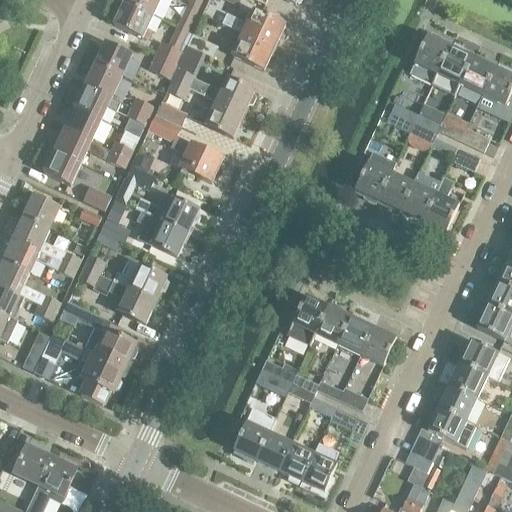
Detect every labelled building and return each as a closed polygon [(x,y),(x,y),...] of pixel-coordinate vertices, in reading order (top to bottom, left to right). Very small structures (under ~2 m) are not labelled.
[(127,0),(124,6),(153,20),(162,0),(127,0)] [(192,0),(188,9),(198,14),(204,0),(192,0)] [(243,0),(216,0),(238,10),(243,0)] [(153,20),(124,6),(114,29),(142,42),(153,20)] [(188,9),(178,32),(188,36),(198,14),(188,9)] [(222,27),(243,36),(275,51),(286,28),(254,13),(247,27),(227,17),(222,27)] [(188,36),(178,32),(170,51),(179,55),(188,36)] [(275,51),(243,36),(232,59),(264,74),(275,51)] [(415,67),(438,78),(451,50),(441,45),(441,41),(433,37),(430,40),(428,39),(415,67)] [(187,50),(214,62),(219,51),(193,38),(187,50)] [(106,45),(95,67),(122,80),(132,57),(106,45)] [(161,47),(155,60),(176,70),(183,57),(179,55),(170,51),(161,47)] [(473,61),(463,56),(464,51),(455,47),(452,51),(451,50),(438,78),(433,88),(455,99),(460,88),(473,61)] [(176,70),(155,60),(149,74),(170,83),(176,70)] [(460,88),(483,99),(496,71),(473,61),(460,88)] [(95,67),(85,89),(112,101),(122,80),(95,67)] [(497,72),(496,71),(483,99),(505,109),(499,120),(509,125),(511,117),(511,96),(511,97),(511,96),(511,79),(508,77),(510,73),(499,68),(497,72)] [(196,83),(197,82),(178,73),(173,85),(191,93),(196,83)] [(191,93),(217,105),(244,118),(249,108),(253,107),(257,100),(254,96),(255,94),(228,81),(221,95),(196,83),(191,93)] [(185,106),(191,93),(173,85),(167,97),(185,106)] [(85,89),(75,111),(101,123),(112,101),(85,89)] [(136,102),(131,111),(151,121),(155,111),(136,102)] [(244,118),(217,105),(205,128),(233,141),(244,118)] [(163,107),(156,119),(181,132),(187,119),(163,107)] [(395,107),(391,116),(414,127),(418,118),(395,107)] [(75,111),(65,133),(91,145),(101,123),(75,111)] [(151,121),(131,111),(127,121),(146,130),(151,121)] [(387,125),(410,136),(414,127),(391,116),(387,125)] [(418,118),(414,127),(438,138),(440,135),(442,129),(418,118)] [(181,132),(156,119),(149,134),(173,147),(177,140),(181,132)] [(442,129),(440,135),(461,145),(465,136),(444,126),(442,129)] [(434,147),(436,142),(438,138),(414,127),(410,136),(434,147)] [(465,136),(461,145),(484,156),(490,143),(467,132),(465,136)] [(65,133),(55,154),(81,167),(91,145),(65,133)] [(191,147),(177,140),(173,147),(171,152),(186,159),(180,171),(212,186),(223,162),(191,147)] [(432,151),(453,161),(458,152),(436,142),(434,147),(432,151)] [(115,145),(110,155),(130,164),(134,155),(115,145)] [(458,152),(453,161),(452,165),(475,176),(481,163),(458,152)] [(81,167),(55,154),(53,157),(49,157),(45,165),(48,168),(44,177),(70,189),(81,167)] [(130,164),(110,155),(106,165),(125,174),(130,164)] [(355,193),(366,198),(364,202),(375,207),(377,204),(378,204),(391,176),(396,166),(373,156),(355,193)] [(132,170),(125,184),(150,195),(156,181),(132,170)] [(400,214),(413,187),(391,176),(378,204),(388,209),(387,211),(388,213),(397,217),(399,216),(400,214)] [(400,214),(423,225),(441,187),(418,177),(413,187),(400,214)] [(444,181),(441,187),(423,225),(446,236),(459,208),(447,202),(454,186),(444,181)] [(83,205),(104,215),(111,201),(90,190),(83,205)] [(141,202),(136,212),(142,215),(162,225),(188,237),(193,227),(197,227),(201,220),(198,216),(199,213),(164,197),(158,210),(141,202)] [(34,198),(24,221),(50,233),(60,211),(34,198)] [(84,213),(79,223),(97,232),(102,221),(84,213)] [(142,215),(138,225),(145,228),(138,242),(177,260),(188,237),(162,225),(142,215)] [(24,221),(13,242),(40,255),(50,233),(24,221)] [(107,224),(101,237),(125,249),(131,236),(107,224)] [(40,255),(13,242),(3,264),(30,277),(35,265),(55,275),(59,265),(40,255)] [(78,247),(74,255),(82,258),(86,250),(78,247)] [(64,255),(59,265),(78,274),(83,264),(64,255)] [(89,260),(85,270),(102,278),(107,268),(89,260)] [(498,286),(511,292),(511,264),(508,263),(498,286)] [(3,264),(0,271),(0,289),(19,298),(30,277),(3,264)] [(118,276),(114,284),(156,305),(161,296),(165,296),(169,286),(166,283),(167,282),(129,264),(122,278),(118,276)] [(78,274),(59,265),(55,275),(74,284),(78,274)] [(95,293),(102,278),(85,270),(78,284),(95,293)] [(114,284),(109,295),(124,302),(118,316),(145,329),(156,305),(114,284)] [(511,292),(498,286),(487,308),(511,319),(511,292)] [(0,315),(9,320),(19,298),(0,289),(0,315)] [(44,297),(39,307),(58,316),(63,307),(44,297)] [(311,349),(316,338),(328,310),(305,299),(287,338),(311,349)] [(68,305),(63,316),(95,331),(106,336),(107,334),(111,325),(68,305)] [(58,316),(39,307),(34,317),(54,326),(58,316)] [(328,310),(316,338),(338,349),(351,321),(342,316),(343,314),(342,312),(333,308),(331,308),(330,311),(328,310)] [(511,327),(511,319),(487,308),(476,331),(504,344),(511,327)] [(9,320),(0,315),(0,343),(8,347),(18,325),(9,320)] [(338,349),(361,359),(374,331),(351,321),(338,349)] [(84,353),(125,372),(130,361),(134,361),(138,354),(135,350),(136,348),(107,334),(106,336),(95,331),(84,353)] [(374,331),(361,359),(384,369),(397,342),(374,331)] [(39,334),(33,347),(45,353),(52,340),(39,334)] [(45,353),(41,363),(56,370),(67,345),(53,338),(52,340),(45,353)] [(471,344),(460,367),(488,380),(498,385),(509,362),(471,344)] [(103,409),(110,395),(113,397),(115,394),(119,394),(122,387),(120,383),(125,372),(84,353),(79,364),(90,369),(84,383),(88,385),(81,399),(103,409)] [(273,367),(269,376),(292,387),(296,378),(273,367)] [(460,367),(449,389),(477,402),(488,380),(460,367)] [(265,385),(288,396),(292,387),(269,376),(265,385)] [(296,378),(292,387),(315,397),(317,394),(319,388),(296,378)] [(321,385),(319,388),(317,394),(339,404),(343,395),(321,385)] [(311,406),(313,401),(315,397),(292,387),(288,396),(311,406)] [(449,389),(439,412),(467,425),(477,402),(449,389)] [(343,395),(339,404),(362,415),(368,402),(345,392),(343,395)] [(309,410),(331,420),(336,411),(313,401),(311,406),(309,410)] [(243,461),(254,466),(255,463),(257,464),(270,436),(277,422),(253,411),(234,453),(244,458),(243,461)] [(336,411),(331,420),(330,424),(353,435),(359,422),(336,411)] [(467,425),(439,412),(428,435),(466,453),(477,430),(467,425)] [(501,440),(508,444),(510,445),(511,440),(511,419),(501,440)] [(257,464),(279,474),(292,447),(270,436),(257,464)] [(497,467),(506,471),(511,458),(511,446),(510,445),(508,444),(497,467)] [(411,455),(432,466),(437,454),(416,445),(415,445),(411,455)] [(279,474),(302,485),(315,457),(292,447),(279,474)] [(315,457),(302,485),(312,490),(310,494),(327,501),(336,481),(335,481),(334,483),(331,481),(337,468),(334,466),(339,456),(319,447),(315,457)] [(13,476),(38,488),(51,461),(41,456),(42,452),(32,448),(31,451),(26,449),(13,476)] [(432,466),(411,455),(405,466),(427,477),(432,466)] [(502,481),(511,485),(511,458),(506,471),(502,481)] [(438,459),(434,467),(442,470),(445,462),(438,459)] [(38,488),(27,511),(43,511),(48,500),(61,506),(70,487),(88,496),(95,481),(74,472),(76,468),(64,462),(62,466),(51,461),(38,488)] [(473,467),(454,508),(452,511),(468,511),(487,474),(473,467)] [(491,501),(499,505),(507,487),(500,484),(491,501)] [(377,491),(367,511),(412,511),(422,492),(414,488),(402,511),(400,511),(399,511),(387,511),(394,498),(377,491)] [(422,492),(412,511),(422,511),(431,495),(422,491),(422,492)] [(452,511),(454,508),(443,503),(438,511),(452,511)]
